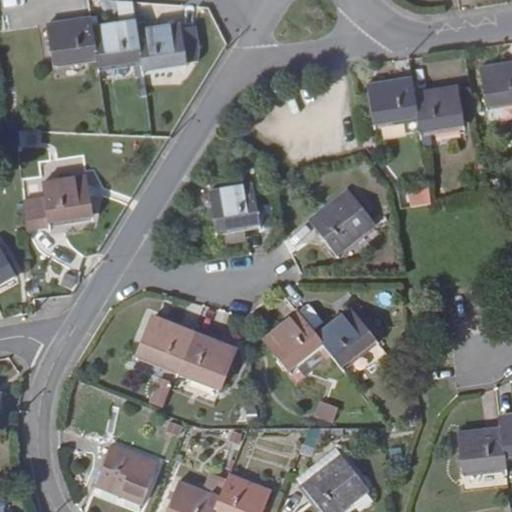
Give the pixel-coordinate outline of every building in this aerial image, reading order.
[(92,29),(91,19),(47,26),(52,65),(96,58),(92,29)] [(96,58),(97,68),(140,62),(136,33),(135,23),(92,29),(96,58)] [(140,62),(142,72),(184,65),(178,26),(136,33),(140,62)] [(485,107),(511,103),(511,63),(480,68),(485,107)] [(374,126),(417,119),(413,95),(410,79),(367,86),(374,126)] [(417,119),(419,134),(463,127),(456,87),(413,95),(417,119)] [(21,186),(25,225),(91,215),(85,177),(21,186)] [(209,193),(215,233),(259,224),(252,185),(209,193)] [(409,185),(410,208),(430,207),(430,185),(409,185)] [(371,221),(346,191),(309,220),(336,256),(362,236),(358,232),(371,221)] [(0,253),(0,283),(13,276),(0,253)] [(322,345),(348,378),(355,372),(347,363),(374,341),(349,309),(315,336),(322,345)] [(287,372),(322,345),(315,336),(297,313),(262,340),(287,372)] [(138,355),(179,371),(193,335),(153,319),(138,355)] [(238,341),(227,337),(223,347),(217,344),(206,340),(208,335),(195,330),(193,335),(179,371),(219,387),(238,341)] [(221,334),(217,344),(223,347),(227,337),(221,334)] [(149,405),(163,410),(172,384),(159,379),(149,405)] [(314,417),(332,424),(338,409),(320,402),(314,417)] [(500,429),(503,459),(511,457),(511,418),(499,420),(500,429)] [(503,459),(500,429),(457,434),(462,474),(505,469),(503,459)] [(126,497),(128,492),(143,498),(157,463),(113,445),(97,486),(126,497)] [(339,455),(301,485),(322,511),(339,511),(353,502),(350,498),(363,487),(339,455)] [(220,497),(214,511),(261,511),(270,492),(228,475),(220,497)] [(214,511),(220,497),(179,482),(166,511),(214,511)]
